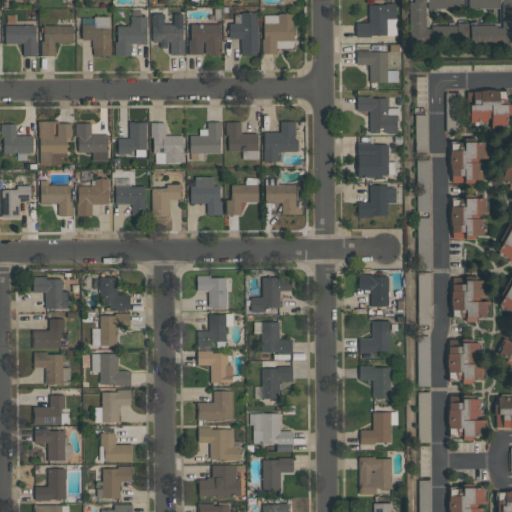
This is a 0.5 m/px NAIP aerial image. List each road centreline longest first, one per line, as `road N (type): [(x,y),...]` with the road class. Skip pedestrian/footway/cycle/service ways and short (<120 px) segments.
road 1 (residential): [(319,0),(327,511)]
road 2 (residential): [(511,82),(454,81),(438,99),(439,511)]
road 3 (residential): [(386,250),(0,253)]
road 4 (residential): [(322,91),(0,89)]
road 5 (residential): [(161,252),(164,511)]
